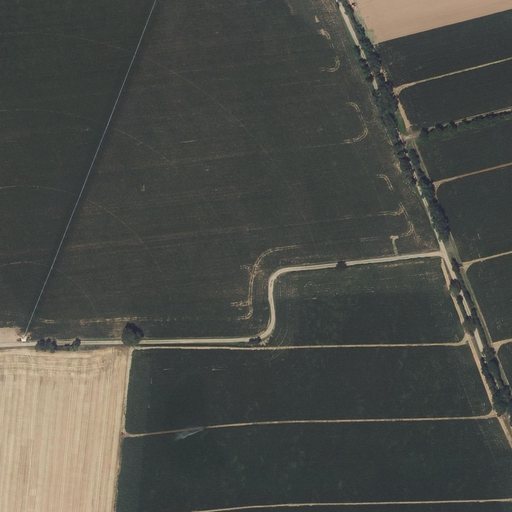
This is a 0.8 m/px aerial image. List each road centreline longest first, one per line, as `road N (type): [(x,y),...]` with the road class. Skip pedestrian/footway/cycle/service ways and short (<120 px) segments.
road 1 (track): [(445,256),(284,272),(271,284),(273,327),(256,343),(0,350)]
road 2 (track): [(511,421),(335,0)]
